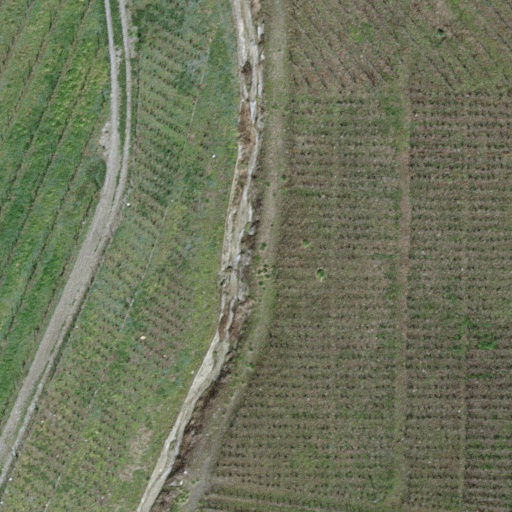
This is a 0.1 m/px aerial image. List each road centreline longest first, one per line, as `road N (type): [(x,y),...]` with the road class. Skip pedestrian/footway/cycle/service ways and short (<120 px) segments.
road 1 (track): [(185,511),(254,343),(274,133),(273,0)]
road 2 (track): [(0,457),(108,205),(119,146),(115,0)]
